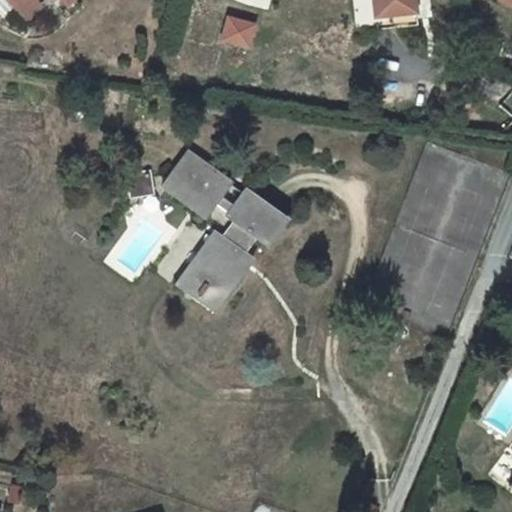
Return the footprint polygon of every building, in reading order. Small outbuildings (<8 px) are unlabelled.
[(0,0),(10,10),(21,0),(0,0)] [(429,23),(428,0),(386,0),(388,24),(429,23)] [(223,15),(216,42),(247,50),(254,24),(223,15)] [(430,35),(429,23),(388,24),(388,37),(430,35)] [(214,180),(169,154),(148,189),(194,216),(200,206),(213,213),(212,218),(222,223),(204,251),(194,245),(168,291),(209,315),(235,271),(226,265),(242,237),(253,243),(271,211),(229,187),(220,203),(207,196),(214,180)] [(132,179),(112,183),(114,199),(134,195),(132,179)]
